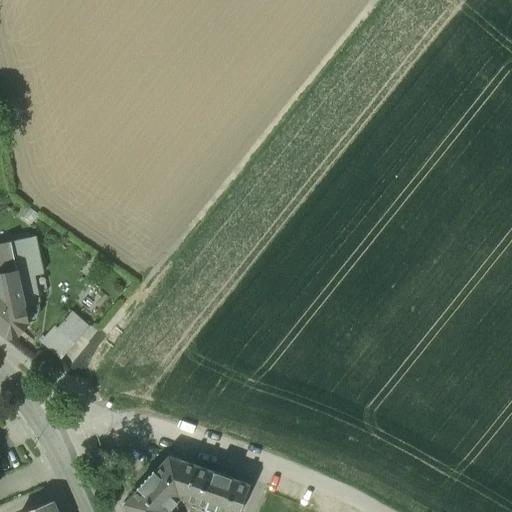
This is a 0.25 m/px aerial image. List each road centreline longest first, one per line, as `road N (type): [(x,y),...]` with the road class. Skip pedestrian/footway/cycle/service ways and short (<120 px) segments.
road 1 (track): [(69,381),(381,0)]
road 2 (residential): [(394,511),(289,460),(148,426),(119,423),(55,452)]
